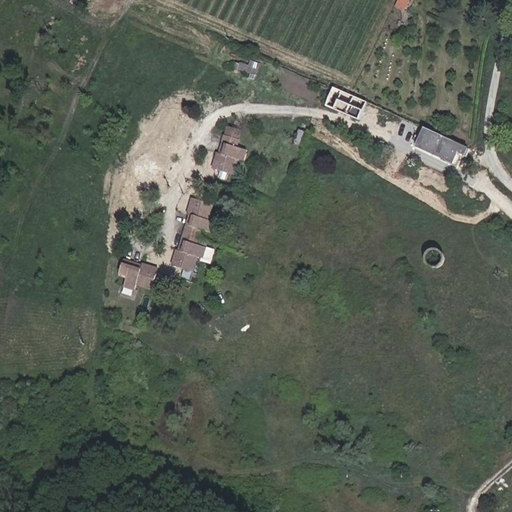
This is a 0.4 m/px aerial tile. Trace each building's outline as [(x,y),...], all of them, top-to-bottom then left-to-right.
[(400,0),(398,7),(409,11),(412,0),(400,0)] [(321,106),(355,119),(363,101),(330,87),(321,106)] [(465,154),(468,146),(424,127),(416,148),(443,159),(442,163),(451,166),(457,151),(465,154)] [(227,137),(241,142),(244,135),(229,130),(227,137)] [(240,163),(245,164),(248,153),(239,150),(241,142),(227,137),(224,146),(227,147),(224,158),(217,156),(213,169),(236,176),(240,163)] [(206,248),(197,245),(201,233),(209,235),(212,223),(208,221),(212,206),(193,200),(188,215),(195,217),(191,230),(187,229),(183,242),(187,243),(184,255),(178,253),(173,268),(192,274),(197,259),(202,260),(206,248)] [(446,265),(447,260),(444,256),(438,252),(432,253),(428,256),(426,261),(427,266),(431,271),(436,273),(442,272),(445,269),(446,265)] [(138,287),(152,292),(159,271),(144,267),(142,274),(132,271),(133,269),(124,265),(120,279),(127,282),(125,290),(135,294),(138,287)]
